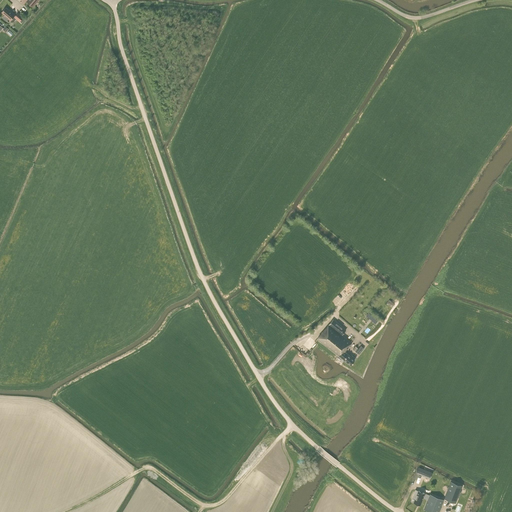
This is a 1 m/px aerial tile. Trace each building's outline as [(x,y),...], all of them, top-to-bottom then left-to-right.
[(10,20),(15,15),(9,10),(6,8),(2,12),(5,15),(3,17),(6,21),(8,18),(10,20)] [(23,18),(18,13),(14,17),(20,22),(23,18)] [(357,285),(351,292),(355,295),(361,289),(357,285)] [(352,343),(346,339),(342,335),(345,331),(346,330),(333,320),(317,339),(338,356),(339,355),(351,365),(355,360),(354,359),(355,358),(352,355),(351,357),(345,352),(352,343)] [(361,354),(366,347),(361,344),(357,351),(361,354)] [(301,456),(298,462),(302,465),(306,460),(301,456)] [(424,476),(426,470),(417,467),(415,472),(418,474),(424,476)] [(462,486),(451,481),(448,487),(446,493),(444,498),(456,503),(458,497),(460,491),(462,486)] [(414,493),(412,497),(411,501),(414,502),(420,505),(423,498),(427,500),(429,495),(425,493),(418,491),(415,490),(414,493)] [(429,511),(438,511),(444,500),(430,494),(429,495),(427,500),(424,509),(424,510),(429,511)]
